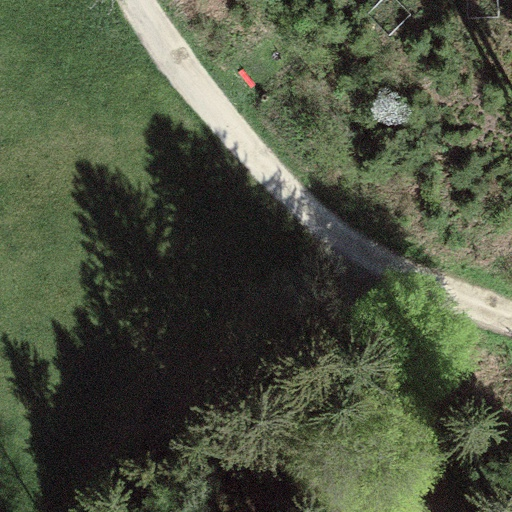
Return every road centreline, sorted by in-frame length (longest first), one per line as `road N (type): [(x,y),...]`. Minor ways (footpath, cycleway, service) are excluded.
road 1 (track): [(511,316),(407,277),(284,187),(135,0)]
road 2 (track): [(407,277),(434,511)]
